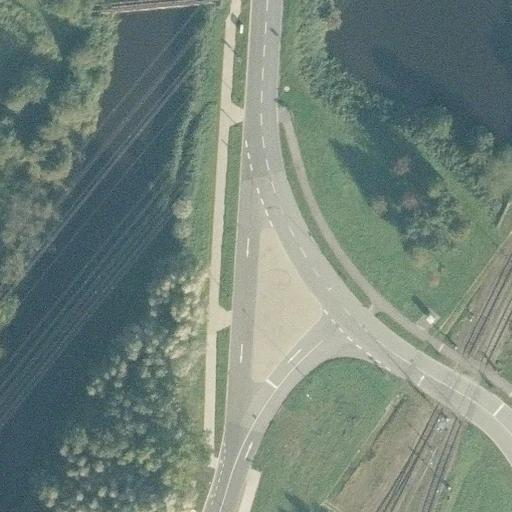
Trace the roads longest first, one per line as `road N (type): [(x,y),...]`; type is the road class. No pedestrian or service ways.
road 1 (residential): [(260,119),(239,461)]
road 2 (tertiary): [(260,119),(276,192),(297,240),(349,310)]
road 3 (tertiary): [(349,310),(511,431)]
road 4 (unclassified): [(349,310),(269,401),(239,461)]
